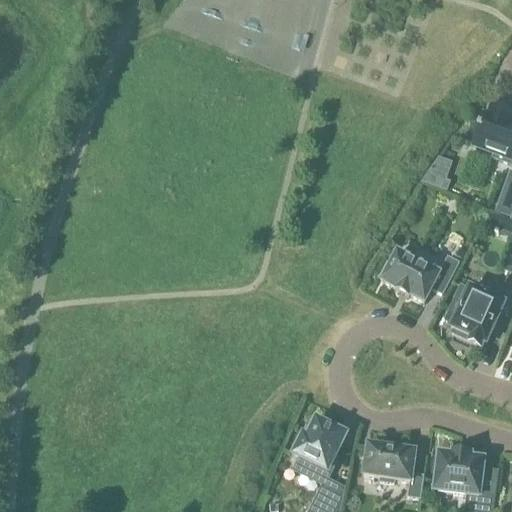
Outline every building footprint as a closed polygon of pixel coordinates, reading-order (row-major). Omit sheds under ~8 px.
[(511,118),(490,111),(487,119),(483,118),(472,149),(494,157),(492,162),(507,167),(509,162),(511,163),(511,118)] [(430,173),(421,184),(437,190),(442,178),(430,173)] [(511,220),(511,216),(511,175),(510,175),(496,215),(511,220)] [(439,278),(397,257),(391,269),(387,267),(380,281),(383,283),(382,286),(397,293),(396,294),(409,301),(409,300),(424,307),(431,293),(442,299),(458,267),(447,261),(439,278)] [(471,296),(464,292),(452,314),(459,318),(451,333),(453,334),(452,337),(481,353),(483,348),(486,349),(504,308),(472,294),(471,296)] [(333,429),(321,423),(319,427),(316,425),(307,443),(303,441),(294,459),(320,472),(314,484),(323,488),(311,511),(339,511),(344,492),(327,483),(337,462),(334,461),(345,439),(332,433),(333,429)] [(386,452),(368,449),(364,479),(380,482),(380,485),(394,487),(394,484),(409,486),(407,501),(420,503),(424,479),(412,478),(415,457),(397,454),(386,452)] [(470,463),(470,459),(453,457),(453,461),(440,459),(439,463),(435,462),(433,477),(437,478),(435,495),(467,499),(465,511),(493,511),(496,494),(480,492),(483,464),(470,463)]
